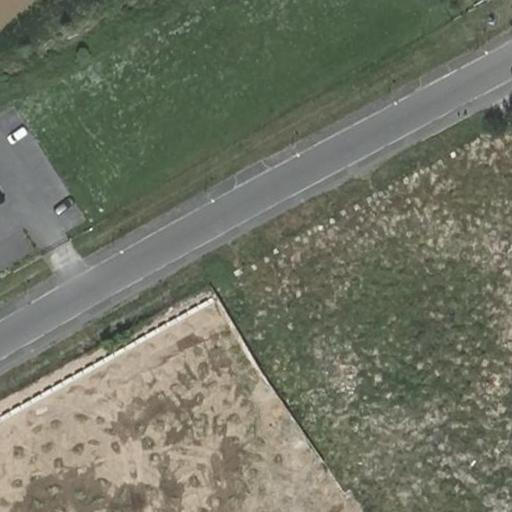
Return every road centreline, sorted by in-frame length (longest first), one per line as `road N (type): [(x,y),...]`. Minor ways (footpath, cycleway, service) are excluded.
road 1 (unclassified): [(511,64),(0,339)]
road 2 (unknown): [(0,461),(21,439),(122,390),(150,378),(181,380),(208,393),(294,511)]
